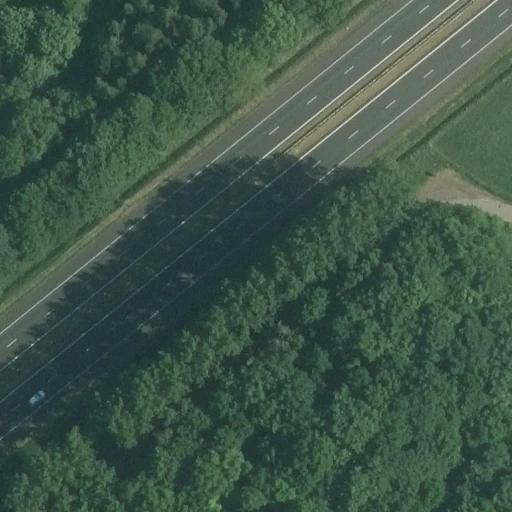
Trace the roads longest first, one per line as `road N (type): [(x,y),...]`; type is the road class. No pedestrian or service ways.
road 1 (motorway): [(0,420),(511,6)]
road 2 (residential): [(53,511),(391,225),(447,210),(511,215)]
road 3 (motorway): [(436,0),(0,352)]
